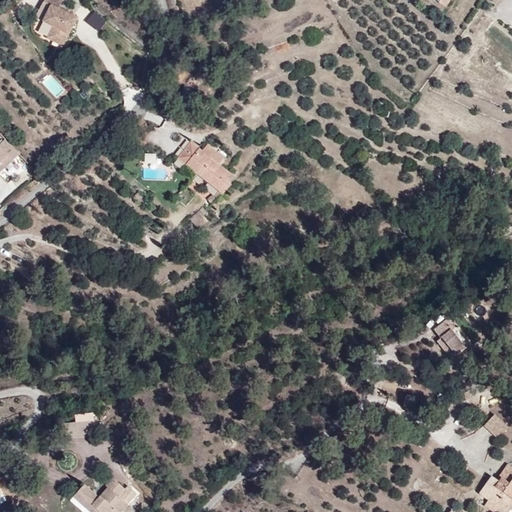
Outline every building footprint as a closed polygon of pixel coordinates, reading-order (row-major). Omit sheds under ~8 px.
[(58,0),(48,0),(41,16),(50,21),(49,22),(46,30),(45,32),(63,40),(77,10),(57,1),(58,0)] [(454,7),(448,2),(444,8),(450,12),(454,7)] [(93,9),(84,20),(97,31),(106,20),(93,9)] [(46,30),(49,22),(40,18),(37,26),(46,30)] [(394,120),(398,109),(383,104),(380,114),(394,120)] [(230,174),(224,167),(219,163),(215,155),(212,147),(211,148),(199,138),(183,158),(220,190),(211,200),(218,206),(228,193),(231,195),(237,188),(234,184),(234,182),(237,179),(230,174)] [(219,157),(224,151),(215,144),(212,147),(215,155),(219,163),(224,167),(227,164),(219,157)] [(14,161),(3,149),(0,151),(0,159),(8,167),(14,161)] [(240,175),(227,164),(224,167),(230,174),(237,179),(240,175)] [(225,211),(235,199),(231,195),(228,193),(218,206),(225,211)] [(208,217),(211,214),(205,209),(194,222),(203,231),(213,222),(208,217)] [(467,351),(451,340),(452,338),(441,330),(430,344),(440,352),(441,350),(458,362),(467,351)] [(458,362),(441,350),(440,352),(437,355),(454,368),(458,362)] [(438,391),(447,381),(439,374),(429,384),(438,391)] [(507,426),(494,414),(484,426),(497,438),(507,426)] [(99,434),(100,418),(67,418),(67,435),(99,434)] [(511,474),(511,475),(504,470),(491,484),(487,481),(471,497),(488,511),(506,511),(511,506),(511,474)] [(109,501),(116,494),(119,495),(127,487),(115,475),(108,482),(108,485),(99,493),(86,479),(70,493),(85,509),(91,503),(100,511),(118,511),(119,511),(109,501)] [(99,511),(100,511),(91,503),(85,509),(88,511),(99,511)]
